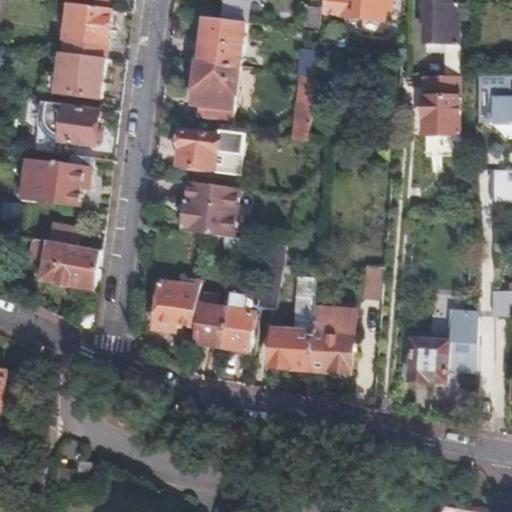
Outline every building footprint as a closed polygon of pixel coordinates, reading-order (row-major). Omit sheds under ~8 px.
[(224,0),(222,19),(244,21),(246,0),(224,0)] [(324,0),(323,9),(323,13),(384,19),(386,5),(391,5),(391,0),(324,0)] [(461,75),(459,0),(429,0),(430,51),(446,52),(446,76),(460,75),(461,75)] [(105,58),(111,10),(69,5),(67,24),(61,23),(60,32),(66,32),(64,53),(105,58)] [(323,13),(323,9),(308,8),(306,29),(321,30),(323,13)] [(222,19),(206,17),(201,61),(239,65),(244,21),(222,19)] [(316,73),(318,52),(319,50),(305,48),(302,72),(316,73)] [(100,97),(105,58),(64,53),(58,53),(53,91),(100,97)] [(201,61),(198,60),(194,66),(193,72),(197,76),(195,89),(194,103),(200,104),(199,115),(233,119),(239,65),(201,61)] [(308,140),(316,73),(302,72),(298,71),(289,138),(308,140)] [(446,76),(427,76),(426,149),(438,148),(438,135),(459,135),(460,75),(446,76)] [(511,95),(508,96),(507,75),(478,75),(478,116),(493,116),(493,120),(510,120),(510,116),(511,116),(511,167),(493,168),(493,198),(511,198),(511,95)] [(93,147),(98,113),(63,109),(59,142),(93,147)] [(221,130),(220,135),(183,130),(181,147),(177,147),(175,161),(179,161),(178,165),(217,170),(217,172),(242,175),(246,133),(221,130)] [(92,190),(94,170),(27,161),(21,199),(83,208),(85,190),(92,190)] [(239,188),(190,182),(184,232),(225,238),(232,238),(239,188)] [(53,224),(50,242),(78,246),(81,229),(53,224)] [(239,239),(232,238),(225,238),(224,247),(237,249),(239,239)] [(46,260),(100,271),(103,250),(78,246),(50,242),(34,239),(31,257),(46,260)] [(283,270),(286,246),(270,244),(267,267),(283,270)] [(43,281),(98,292),(100,271),(46,260),(43,281)] [(382,289),(384,269),(374,268),(372,289),(382,289)] [(315,308),(318,277),(296,276),(292,332),(275,332),(273,368),(311,370),(315,308)] [(178,323),(196,325),(203,280),(186,277),(184,285),(161,282),(159,297),(154,297),(152,314),(156,314),(155,329),(177,333),(178,323)] [(380,323),(382,289),(372,289),(365,288),(363,322),(380,323)] [(229,309),(223,347),(251,352),(258,296),(231,291),(229,309)] [(198,343),(223,347),(229,309),(220,308),(222,296),(206,294),(198,343)] [(511,294),(492,295),(492,314),(508,314),(507,301),(511,300),(511,294)] [(355,310),(315,308),(311,370),(351,373),(355,310)] [(451,309),(450,343),(412,341),(411,377),(448,379),(449,371),(477,372),(477,310),(451,309)] [(79,326),(93,333),(95,313),(89,312),(80,317),(79,326)] [(92,485),(95,463),(75,461),(73,483),(92,485)]
